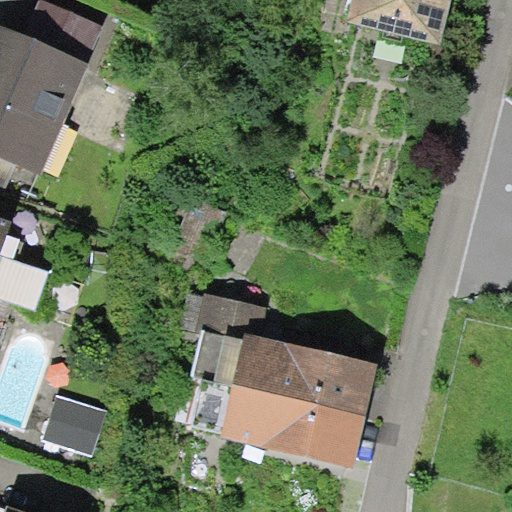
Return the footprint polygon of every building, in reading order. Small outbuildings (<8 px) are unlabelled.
[(43,0),(38,0),(23,35),(87,63),(104,26),(43,0)] [(350,0),(345,22),(440,45),(450,0),(350,0)] [(0,156),(40,173),(87,63),(23,35),(0,24),(0,156)] [(0,301),(7,304),(30,228),(0,219),(0,301)] [(233,378),(365,409),(378,356),(260,328),(262,307),(205,291),(199,323),(243,337),(233,378)] [(221,433),(353,463),(366,410),(233,379),(221,433)] [(41,438),(91,455),(107,411),(57,394),(41,438)]
